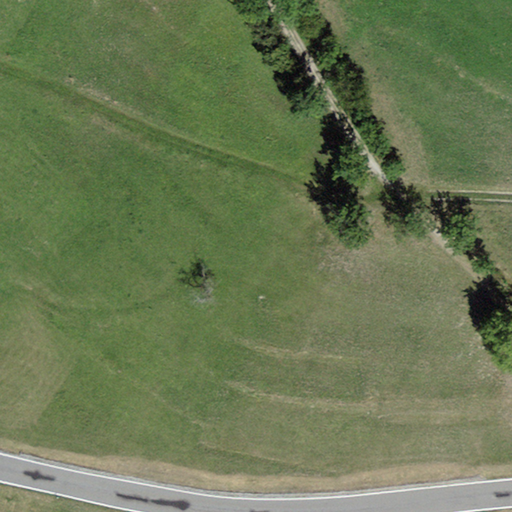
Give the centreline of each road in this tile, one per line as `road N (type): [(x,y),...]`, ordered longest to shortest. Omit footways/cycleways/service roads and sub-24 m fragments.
road 1 (track): [(511,202),(398,195),(0,66)]
road 2 (track): [(511,310),(398,195),(269,0)]
road 3 (unclassified): [(0,466),(237,511)]
road 4 (unclassified): [(306,511),(511,492)]
